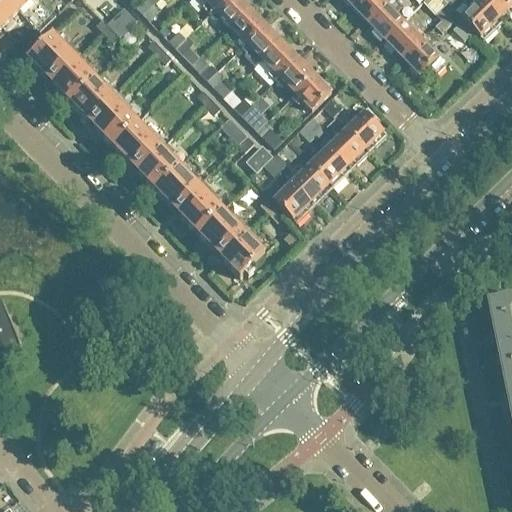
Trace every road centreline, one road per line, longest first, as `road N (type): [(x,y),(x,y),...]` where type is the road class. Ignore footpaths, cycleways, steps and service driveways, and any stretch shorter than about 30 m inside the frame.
road 1 (residential): [(231,341),(0,106)]
road 2 (secondary): [(449,163),(259,370)]
road 3 (residential): [(456,276),(501,511)]
road 4 (secondary): [(284,397),(439,249)]
road 5 (residential): [(432,144),(290,0)]
road 6 (secondary): [(259,370),(138,511)]
road 7 (secondary): [(178,511),(284,397)]
